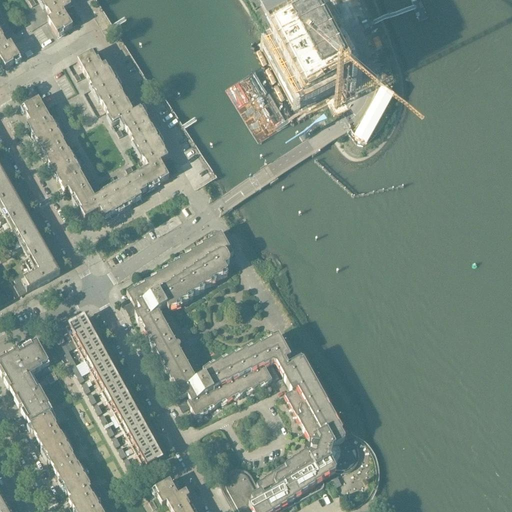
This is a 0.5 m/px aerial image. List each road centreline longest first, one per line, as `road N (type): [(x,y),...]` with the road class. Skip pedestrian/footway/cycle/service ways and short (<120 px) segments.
road 1 (residential): [(95,291),(358,112),(365,68),(344,0)]
road 2 (residential): [(215,511),(95,291)]
road 3 (residential): [(95,291),(0,126)]
road 4 (residential): [(0,95),(99,32),(78,0)]
